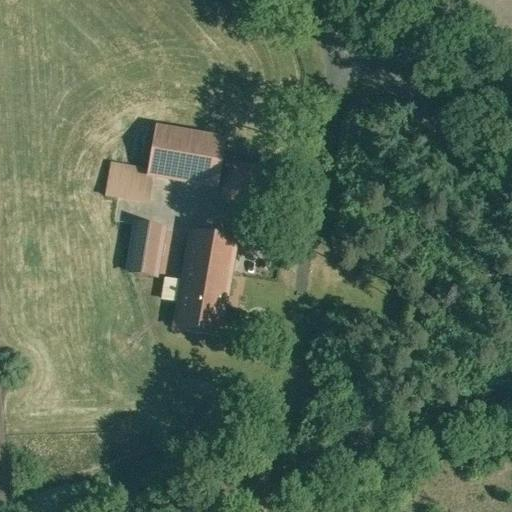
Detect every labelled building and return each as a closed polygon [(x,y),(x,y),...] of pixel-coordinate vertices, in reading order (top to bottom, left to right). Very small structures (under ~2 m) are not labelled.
[(227,141),(157,130),(151,172),(149,182),(154,183),(219,193),(227,141)] [(149,182),(151,172),(110,164),(105,198),(150,207),(154,183),(149,182)] [(267,171),(227,164),(220,204),(260,211),(267,171)] [(155,228),(134,224),(124,277),(145,281),(155,228)] [(239,241),(190,232),(173,329),(222,337),(239,241)]
